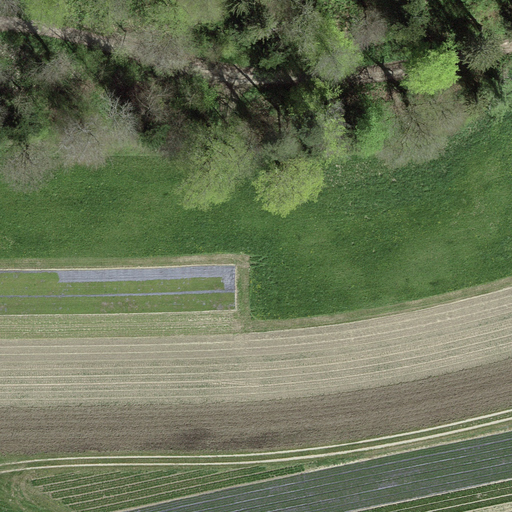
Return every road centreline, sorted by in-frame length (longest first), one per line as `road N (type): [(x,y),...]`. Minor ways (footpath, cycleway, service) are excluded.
road 1 (track): [(0,18),(195,67),(271,77),(408,69),(511,48)]
road 2 (track): [(511,418),(344,464),(0,469)]
